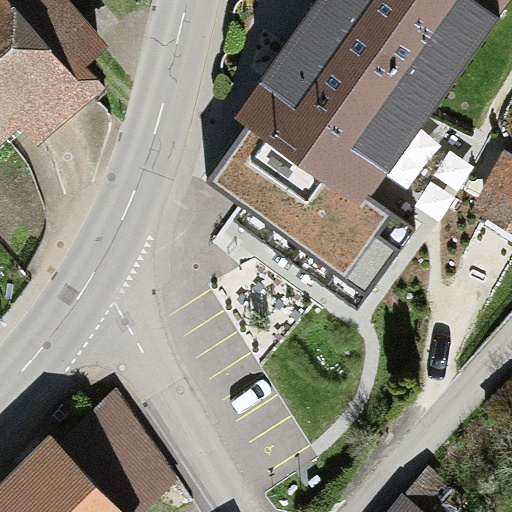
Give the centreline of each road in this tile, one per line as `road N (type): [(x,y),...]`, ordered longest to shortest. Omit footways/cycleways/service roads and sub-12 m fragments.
road 1 (residential): [(244,511),(95,268)]
road 2 (tertiary): [(95,268),(149,152),(186,0)]
road 3 (residential): [(352,511),(511,340)]
road 4 (tertiary): [(0,390),(95,268)]
